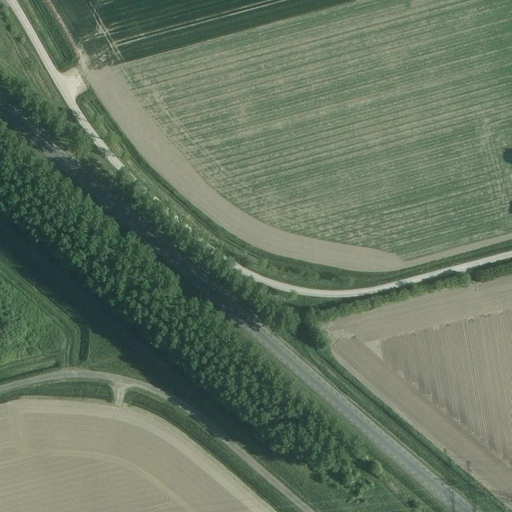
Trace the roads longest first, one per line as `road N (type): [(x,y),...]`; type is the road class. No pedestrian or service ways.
road 1 (unclassified): [(11,0),(77,114),(113,158),(224,258),(262,278),(358,289),(511,254)]
road 2 (secondary): [(468,511),(0,101)]
road 3 (unclassified): [(308,511),(163,390),(100,375),(0,389)]
